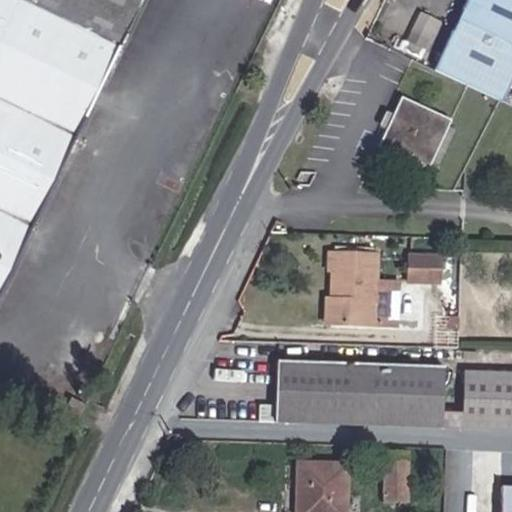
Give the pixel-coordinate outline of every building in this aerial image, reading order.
[(0,0),(0,297),(144,0),(0,0)] [(511,0),(470,0),(435,73),(504,108),(511,91),(511,0)] [(421,11),(409,40),(429,49),(442,19),(421,11)] [(402,98),(377,148),(426,173),(451,122),(402,98)] [(380,254),(331,253),(330,270),(334,270),(333,298),(327,300),(326,326),(397,328),(399,281),(379,280),(380,254)] [(443,257),(411,255),(410,281),(442,283),(443,257)] [(448,367),(278,364),(278,407),(261,407),(260,423),(447,427),(448,367)] [(511,427),(511,367),(468,367),(467,427),(511,427)] [(76,391),(60,387),(55,406),(71,411),(76,391)] [(389,455),(389,500),(409,502),(409,456),(389,455)] [(347,511),(349,466),(302,465),(299,511),(347,511)]
